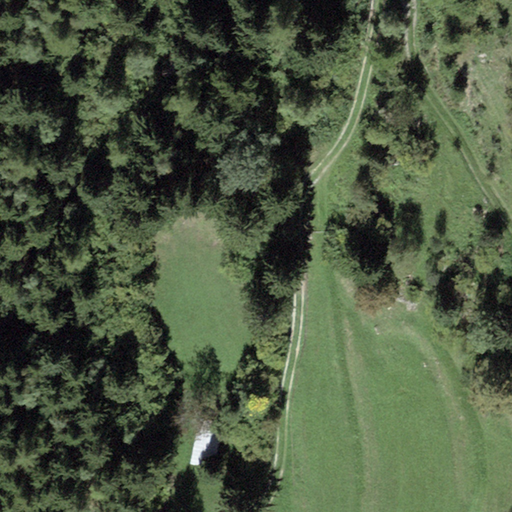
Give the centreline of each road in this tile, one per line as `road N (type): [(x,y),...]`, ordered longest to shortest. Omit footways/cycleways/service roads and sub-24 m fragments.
road 1 (track): [(272,511),(289,475),(309,294),(303,201),(355,144),(380,0)]
road 2 (track): [(394,0),(436,95),(511,223)]
